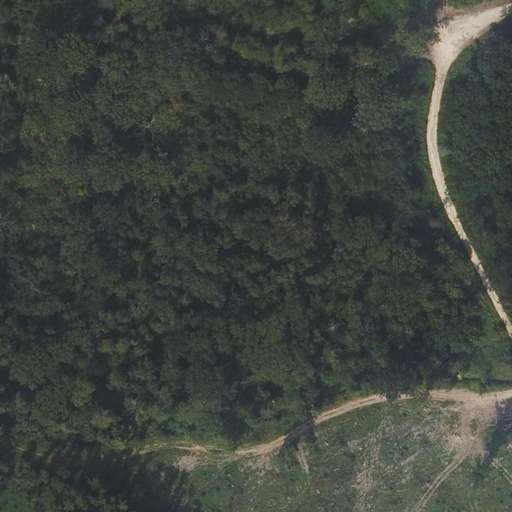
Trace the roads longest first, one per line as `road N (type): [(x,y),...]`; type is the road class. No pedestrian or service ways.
road 1 (track): [(0,450),(138,467),(242,455),(376,394),(511,387)]
road 2 (track): [(0,45),(23,41),(258,73),(438,51)]
road 3 (track): [(511,334),(431,172),(429,97),(438,51)]
